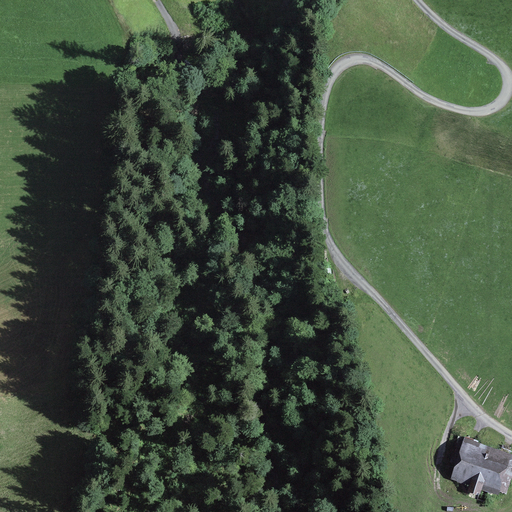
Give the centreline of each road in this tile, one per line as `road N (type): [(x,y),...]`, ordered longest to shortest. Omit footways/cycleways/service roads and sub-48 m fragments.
road 1 (track): [(414,0),(499,62),(507,90),(494,106),(470,111),(419,96),(370,61),(343,63),(321,139),(326,231),(342,263),(465,398),(511,436)]
road 2 (track): [(156,0),(178,42),(222,84),(246,81),(279,36),(289,0)]
